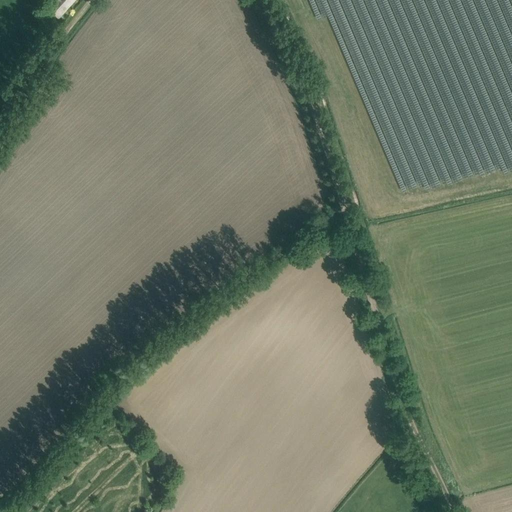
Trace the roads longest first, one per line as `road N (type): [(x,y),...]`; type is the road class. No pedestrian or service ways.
road 1 (track): [(454,511),(408,419),(319,120),(263,0)]
road 2 (track): [(344,213),(172,333),(1,511)]
road 3 (track): [(91,0),(0,114)]
